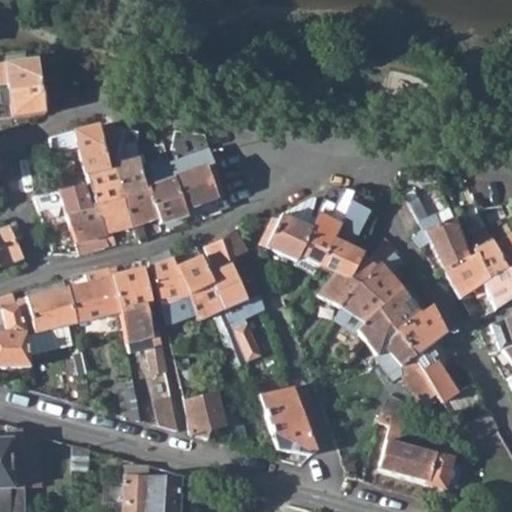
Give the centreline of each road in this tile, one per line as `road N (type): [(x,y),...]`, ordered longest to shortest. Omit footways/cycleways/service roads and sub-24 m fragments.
road 1 (residential): [(373,511),(0,405)]
road 2 (residential): [(350,145),(164,109),(98,105),(2,145)]
road 3 (residential): [(511,424),(350,145)]
road 4 (residential): [(511,160),(350,145)]
road 5 (residential): [(2,145),(42,271)]
